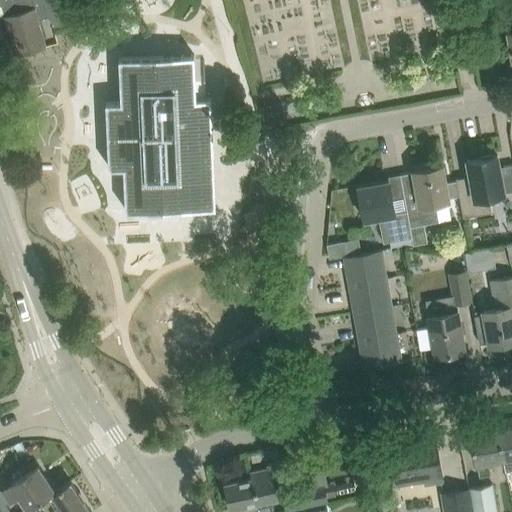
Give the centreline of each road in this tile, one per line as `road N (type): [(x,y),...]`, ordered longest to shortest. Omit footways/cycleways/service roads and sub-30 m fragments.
road 1 (residential): [(323,418),(304,313),(327,138),(342,129),(511,103)]
road 2 (residential): [(323,418),(511,385)]
road 3 (residential): [(146,481),(255,432),(323,418)]
road 4 (tertiary): [(23,285),(35,350),(60,402)]
road 5 (tertiary): [(84,389),(23,285)]
